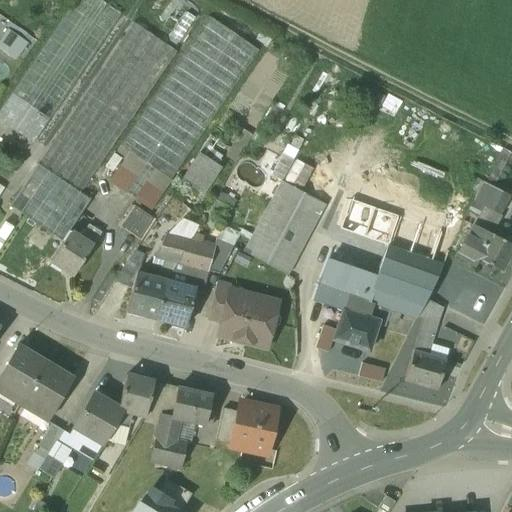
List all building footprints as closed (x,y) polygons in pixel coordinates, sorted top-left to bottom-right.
[(98,0),(73,0),(0,108),(0,121),(31,143),(119,14),(98,0)] [(206,15),(118,146),(127,152),(107,182),(149,210),(258,50),(206,15)] [(131,22),(36,162),(79,191),(175,51),(131,22)] [(9,46),(1,40),(0,41),(0,59),(0,60),(9,46)] [(253,142),(242,136),(226,163),(237,169),(253,142)] [(206,185),(194,178),(207,159),(197,152),(162,206),(179,222),(206,185)] [(207,159),(194,178),(206,185),(218,166),(207,159)] [(88,200),(35,164),(8,205),(61,241),(88,200)] [(495,167),(487,181),(496,185),(503,172),(495,167)] [(17,188),(5,181),(0,188),(0,195),(9,201),(17,188)] [(322,204),(280,181),(243,252),(285,274),(322,204)] [(506,195),(481,182),(471,201),(476,204),(496,214),(497,214),(506,195)] [(120,192),(108,210),(116,215),(128,198),(120,192)] [(394,218),(348,201),(338,227),(384,245),(394,218)] [(496,214),(476,204),(465,222),(471,225),(488,234),(488,233),(489,234),(499,215),(497,214),(496,214)] [(155,225),(134,212),(120,232),(142,246),(155,225)] [(195,227),(179,222),(164,234),(153,257),(162,259),(175,262),(187,241),(192,233),(195,227)] [(79,238),(68,231),(49,261),(71,276),(91,246),(90,245),(98,233),(87,225),(79,238)] [(488,234),(471,225),(453,257),(471,265),(475,258),(498,270),(511,246),(489,234),(488,233),(488,234)] [(201,236),(192,233),(187,241),(196,244),(201,236)] [(231,246),(215,237),(212,249),(227,253),(231,246)] [(196,244),(187,241),(175,262),(198,268),(195,280),(202,282),(206,270),(217,273),(227,253),(212,249),(196,244)] [(440,265),(397,250),(384,245),(373,276),(326,260),(318,284),(344,294),(386,308),(387,309),(413,318),(440,265)] [(175,262),(162,259),(157,278),(164,280),(175,262)] [(198,268),(175,262),(164,280),(193,288),(195,280),(198,268)] [(157,278),(134,273),(124,311),(154,319),(164,280),(157,278)] [(193,288),(164,280),(154,319),(183,326),(193,288)] [(344,294),(318,284),(312,300),(340,310),(344,294)] [(227,290),(214,287),(206,318),(219,322),(226,296),(227,290)] [(386,308),(344,294),(340,310),(331,339),(366,351),(376,320),(381,323),(387,309),(386,308)] [(255,304),(226,296),(219,322),(216,335),(263,347),(269,327),(271,328),(276,325),(277,319),(274,313),(272,313),(273,311),(254,307),(255,304)] [(435,320),(420,316),(416,331),(430,335),(435,320)] [(443,360),(425,355),(430,335),(416,331),(402,380),(435,390),(443,360)] [(43,362),(15,346),(0,370),(0,385),(21,398),(43,362)] [(71,379),(43,362),(21,398),(49,415),(71,379)] [(152,381),(125,374),(116,409),(113,424),(126,427),(130,413),(143,416),(143,417),(152,382),(152,381)] [(152,381),(152,382),(143,417),(143,416),(142,421),(157,425),(159,415),(155,414),(157,405),(162,384),(152,381)] [(176,388),(162,384),(157,405),(171,408),(176,388)] [(209,395),(176,387),(176,388),(171,408),(169,418),(159,415),(157,425),(154,435),(172,439),(176,419),(193,423),(202,425),(209,426),(212,412),(206,411),(209,395)] [(93,394),(72,426),(100,445),(113,424),(116,409),(93,394)] [(274,412),(237,404),(235,412),(229,443),(228,444),(265,452),(267,443),(271,440),(273,433),(270,428),(274,412)] [(235,412),(220,409),(214,439),(229,443),(235,412)] [(193,423),(176,419),(172,439),(184,442),(184,443),(188,444),(193,423)] [(62,430),(51,423),(37,446),(48,453),(62,430)] [(172,439),(154,435),(148,461),(178,468),(184,443),(184,442),(172,439)] [(239,457),(262,462),(264,453),(241,448),(239,457)] [(166,505),(177,511),(189,493),(165,479),(156,493),(169,501),(166,505)] [(156,493),(148,489),(139,504),(136,502),(130,511),(177,511),(166,505),(169,501),(156,493)] [(511,511),(511,491),(509,491),(504,501),(499,511),(511,511)]
